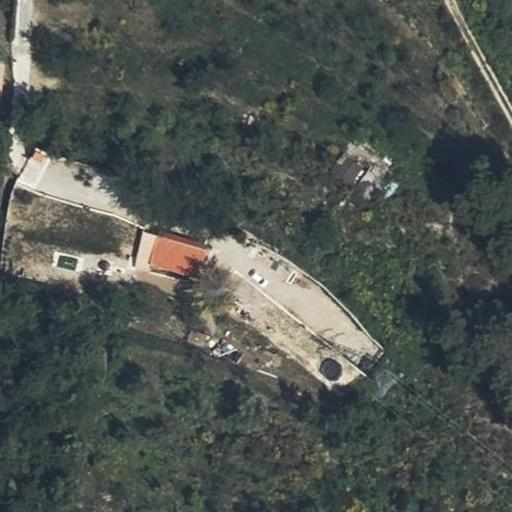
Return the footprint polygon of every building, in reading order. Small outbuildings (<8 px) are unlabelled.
[(344,149),(334,173),(354,182),(365,158),(344,149)] [(390,175),(411,189),(413,187),(392,171),(390,175)] [(399,205),(411,189),(390,175),(380,188),(399,205)] [(427,226),(446,201),(429,186),(409,211),(427,226)] [(161,230),(153,261),(202,274),(210,243),(161,230)]
